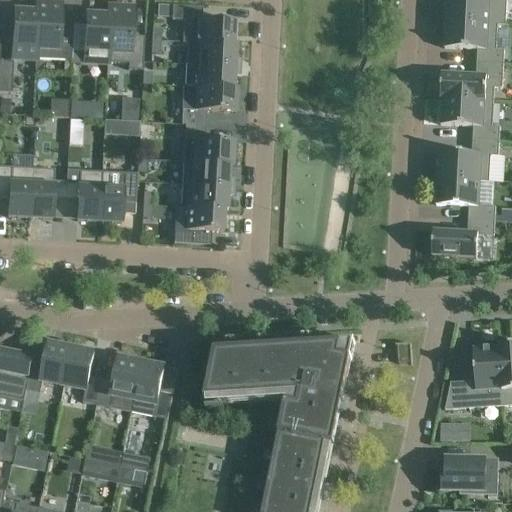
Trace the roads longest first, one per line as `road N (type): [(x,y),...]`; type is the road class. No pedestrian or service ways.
road 1 (residential): [(413,0),(398,302)]
road 2 (residential): [(255,265),(269,0)]
road 3 (residential): [(255,265),(0,251)]
road 4 (residential): [(252,312),(83,324),(0,307)]
road 5 (residential): [(443,300),(399,511)]
road 6 (residential): [(374,304),(333,511)]
road 7 (residential): [(252,312),(374,304)]
